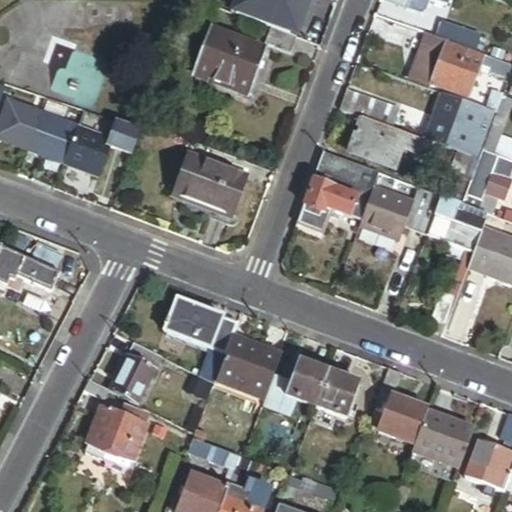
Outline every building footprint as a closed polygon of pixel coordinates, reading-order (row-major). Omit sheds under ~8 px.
[(308,10),(312,0),(242,0),(236,16),(272,30),(297,39),(304,22),(297,19),(301,7),(308,10)] [(412,0),(382,0),(382,2),(408,12),(412,0)] [(308,10),(301,7),(297,19),(304,22),(308,10)] [(448,45),(476,55),(482,38),(442,24),(436,41),(448,45)] [(292,55),(297,39),(272,30),(267,46),(292,55)] [(264,53),(207,32),(192,74),(249,95),(264,53)] [(436,41),(423,36),(408,80),(432,89),(447,47),(448,45),(436,41)] [(482,69),(485,61),(447,47),(432,89),(469,102),(482,69)] [(368,50),(362,64),(374,69),(379,55),(368,50)] [(489,63),(485,61),(482,69),(502,77),(505,68),(489,62),(489,63)] [(507,89),(496,85),(485,113),(490,115),(497,117),(498,115),(503,100),(507,89)] [(399,112),(347,93),(340,112),(363,120),(392,131),(399,112)] [(485,113),(441,96),(423,143),(434,147),(456,156),(479,164),(483,155),(493,127),(495,122),(492,121),(477,161),(446,149),(461,109),(488,120),(490,115),(485,113)] [(511,109),(511,103),(503,100),(498,115),(508,119),(511,109)] [(0,140),(28,151),(41,115),(7,103),(0,122),(0,140)] [(68,110),(46,103),(43,113),(64,120),(68,110)] [(497,117),(490,115),(488,120),(461,109),(446,149),(477,161),(492,121),(495,122),(497,117)] [(65,164),(78,129),(41,115),(28,151),(65,164)] [(508,119),(498,115),(497,117),(495,122),(493,127),(504,131),(508,119)] [(392,131),(363,120),(350,155),(393,171),(400,149),(429,160),(434,147),(423,143),(392,131)] [(132,155),(141,132),(119,124),(112,142),(110,147),(132,155)] [(504,131),(493,127),(483,155),(493,159),(504,131)] [(112,142),(78,129),(65,164),(99,177),(110,147),(112,142)] [(511,166),(493,159),(483,155),(479,164),(462,209),(476,214),(483,197),(497,202),(503,205),(511,180),(511,166)] [(379,177),(324,156),(304,209),(324,217),(325,213),(331,215),(348,221),(349,220),(361,225),(374,191),(379,177)] [(462,209),(479,164),(456,156),(448,176),(444,175),(435,198),(442,201),(460,208),(462,209)] [(246,179),(189,159),(174,199),(231,219),(246,179)] [(442,201),(435,198),(419,192),(414,206),(374,191),(361,225),(359,230),(399,245),(402,238),(404,231),(411,234),(427,240),(442,201)] [(497,202),(483,197),(476,214),(489,218),(490,219),(497,202)] [(489,218),(476,214),(474,221),(457,215),(460,208),(442,201),(427,240),(468,255),(452,297),(443,294),(431,324),(447,330),(469,272),(483,232),(489,218)] [(304,209),(297,226),(323,236),(331,215),(325,213),(324,217),(304,209)] [(404,231),(402,238),(408,240),(411,234),(404,231)] [(511,243),(483,232),(469,272),(511,288),(511,243)] [(57,276),(1,250),(0,251),(0,290),(2,292),(7,281),(12,284),(15,278),(49,294),(57,276)] [(233,342),(239,326),(177,303),(165,335),(227,359),(233,342)] [(260,352),(233,342),(227,359),(216,386),(265,404),(274,381),(283,358),(261,349),(260,352)] [(162,360),(135,347),(110,395),(137,408),(162,360)] [(265,404),(264,408),(292,419),(298,404),(316,411),(329,376),(298,364),(290,387),(274,381),(265,404)] [(401,376),(390,372),(367,431),(379,435),(379,437),(414,450),(428,413),(393,399),(401,376)] [(329,376),(316,411),(347,422),(360,388),(329,376)] [(193,379),(185,396),(206,406),(214,389),(193,379)] [(110,395),(90,384),(85,394),(105,405),(110,395)] [(146,429),(100,412),(87,448),(133,465),(146,429)] [(511,416),(499,412),(491,433),(495,435),(491,447),(511,454),(511,416)] [(414,450),(412,456),(458,474),(475,430),(428,413),(414,450)] [(225,468),(230,456),(194,443),(189,455),(225,468)] [(466,480),(505,494),(511,477),(511,474),(511,454),(491,447),(480,443),(466,480)] [(251,464),(241,460),(233,482),(226,500),(237,504),(245,480),(251,464)] [(251,464),(245,480),(251,482),(257,466),(251,464)] [(305,476),(293,471),(287,488),(299,493),(302,484),(305,476)] [(221,511),(226,500),(233,482),(227,480),(223,490),(191,478),(178,511),(221,511)] [(343,499),(302,484),(299,493),(339,507),(343,499)] [(361,494),(346,488),(343,499),(357,504),(361,494)] [(357,504),(343,499),(339,507),(338,510),(342,511),(356,511),(360,505),(357,504)] [(259,511),(237,504),(226,500),(221,511),(259,511)]
